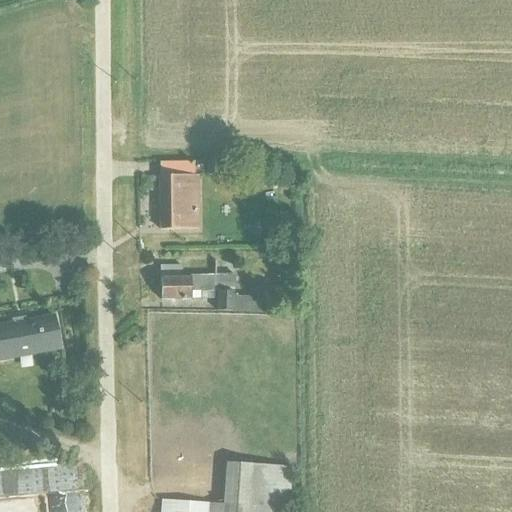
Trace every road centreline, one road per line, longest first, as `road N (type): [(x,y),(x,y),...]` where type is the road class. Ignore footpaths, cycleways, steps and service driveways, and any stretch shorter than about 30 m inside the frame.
road 1 (unclassified): [(109,511),(102,0)]
road 2 (track): [(115,130),(204,130),(227,119),(230,0)]
road 3 (track): [(231,59),(297,59),(330,75),(338,104),(319,143),(317,175)]
road 4 (track): [(125,0),(122,99),(115,130),(103,130)]
